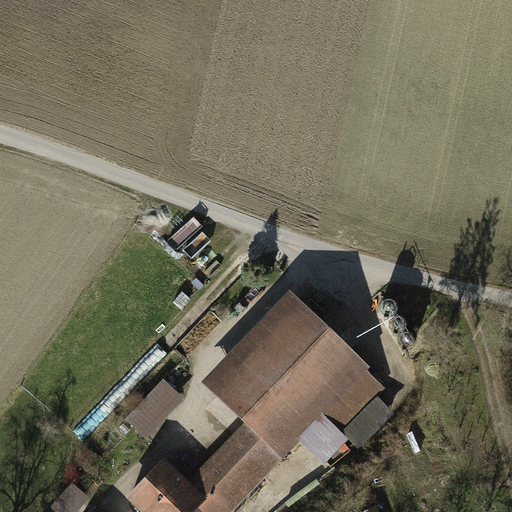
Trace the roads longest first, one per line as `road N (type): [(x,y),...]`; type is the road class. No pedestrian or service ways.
road 1 (residential): [(369,273),(97,166),(0,137)]
road 2 (track): [(369,273),(511,292)]
